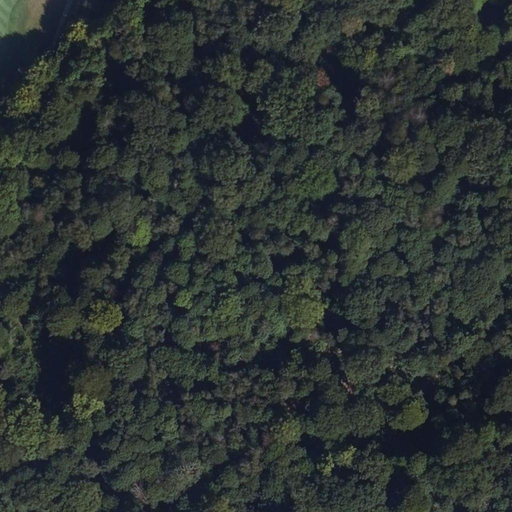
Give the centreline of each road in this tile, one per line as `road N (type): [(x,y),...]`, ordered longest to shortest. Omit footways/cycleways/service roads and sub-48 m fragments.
road 1 (track): [(38,511),(56,422),(51,383),(11,302),(1,242),(5,201),(10,182),(78,90),(120,39),(169,0)]
road 2 (track): [(332,0),(511,132)]
